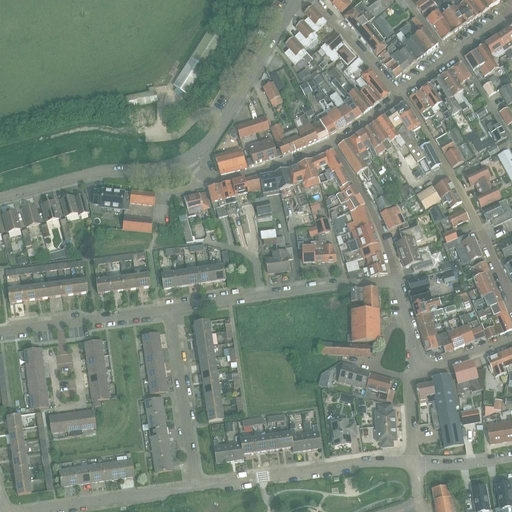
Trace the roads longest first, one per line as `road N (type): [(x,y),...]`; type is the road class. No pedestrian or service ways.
road 1 (residential): [(511,305),(486,240),(401,94)]
road 2 (residential): [(194,486),(412,460)]
road 3 (tertiary): [(186,157),(220,128),(296,0)]
road 4 (tertiary): [(0,196),(186,157)]
road 5 (residential): [(194,486),(169,310)]
road 6 (residential): [(32,511),(194,486)]
road 7 (residential): [(186,157),(217,181),(332,144)]
road 8 (residential): [(394,279),(370,208),(332,144)]
road 9 (residential): [(261,296),(394,279)]
road 10 (residential): [(401,94),(313,0)]
